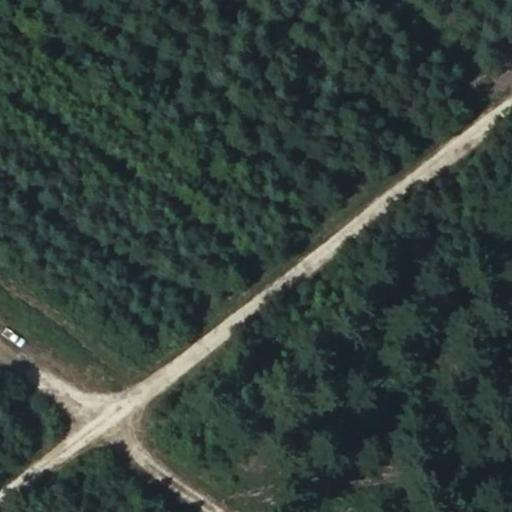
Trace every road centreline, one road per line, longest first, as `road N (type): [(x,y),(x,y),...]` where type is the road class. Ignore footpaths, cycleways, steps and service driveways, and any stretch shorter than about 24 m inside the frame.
road 1 (track): [(511,100),(101,421),(0,351)]
road 2 (track): [(0,500),(101,421)]
